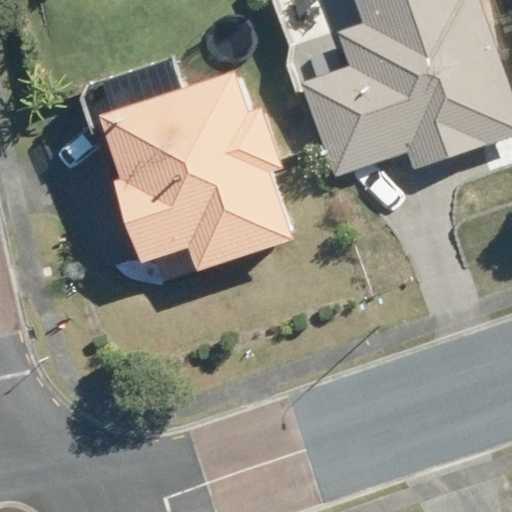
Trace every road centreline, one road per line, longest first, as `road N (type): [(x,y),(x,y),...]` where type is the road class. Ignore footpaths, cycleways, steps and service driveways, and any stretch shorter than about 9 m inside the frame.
road 1 (residential): [(511,380),(106,511)]
road 2 (residential): [(0,455),(57,465),(95,511)]
